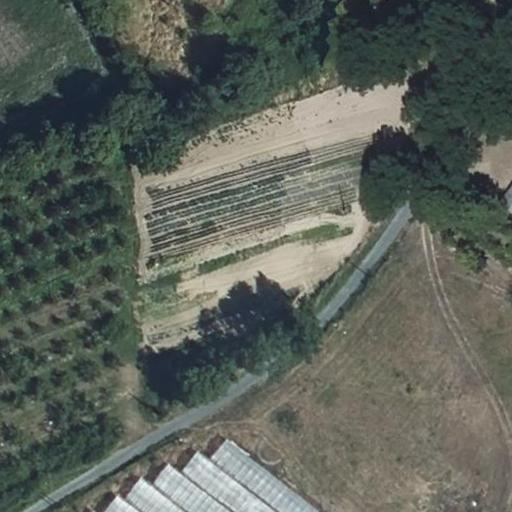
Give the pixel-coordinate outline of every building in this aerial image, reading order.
[(511,185),(495,207),(511,219),(511,185)] [(320,511),(226,438),(210,459),(278,511),(320,511)] [(276,511),(198,451),(182,471),(233,511),(276,511)] [(230,511),(168,464),(153,483),(189,511),(230,511)] [(186,511),(141,477),(124,498),(141,511),(186,511)] [(138,511),(117,496),(104,511),(138,511)]
